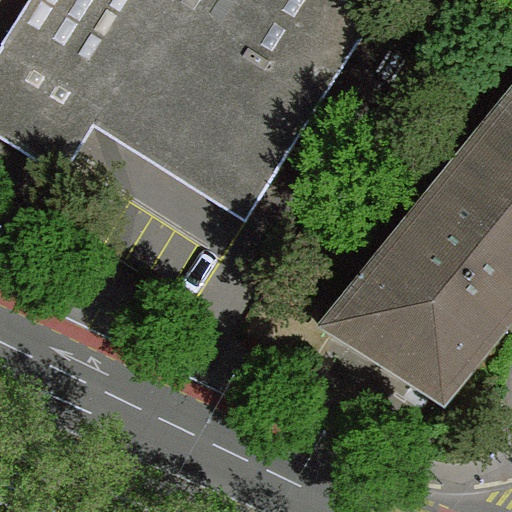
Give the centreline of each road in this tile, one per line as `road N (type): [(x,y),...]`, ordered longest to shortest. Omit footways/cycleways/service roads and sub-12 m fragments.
road 1 (primary): [(166,421),(0,294)]
road 2 (primary): [(351,511),(166,421)]
road 3 (primary): [(166,421),(0,352)]
